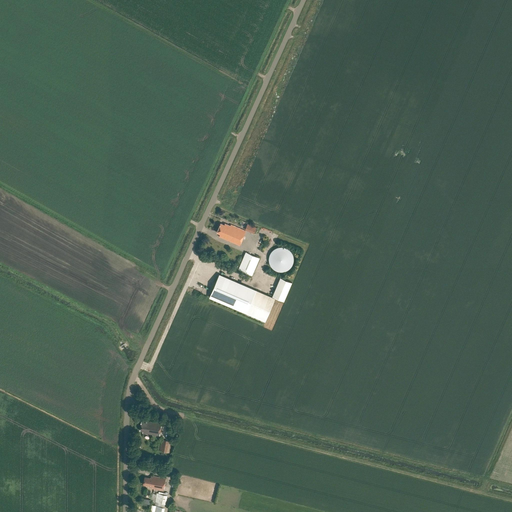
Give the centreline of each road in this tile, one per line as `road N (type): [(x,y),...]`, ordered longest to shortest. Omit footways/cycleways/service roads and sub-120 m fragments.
road 1 (unclassified): [(125,511),(134,375),(303,0)]
road 2 (track): [(511,500),(128,400)]
